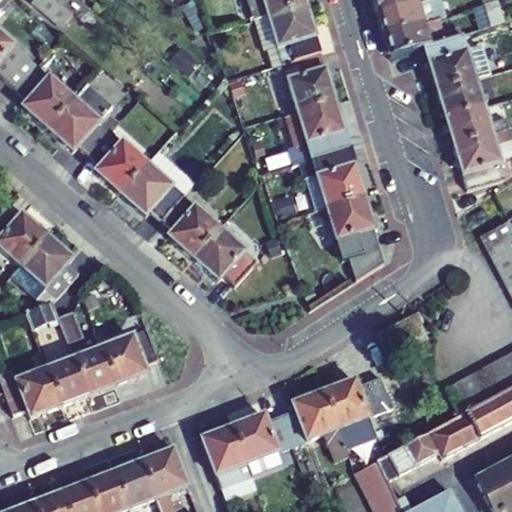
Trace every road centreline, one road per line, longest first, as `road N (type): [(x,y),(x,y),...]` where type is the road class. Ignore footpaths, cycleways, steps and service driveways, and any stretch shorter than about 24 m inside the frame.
road 1 (residential): [(344,0),(423,253),(406,285),(261,375)]
road 2 (residential): [(0,143),(261,375)]
road 3 (residential): [(178,407),(0,475)]
